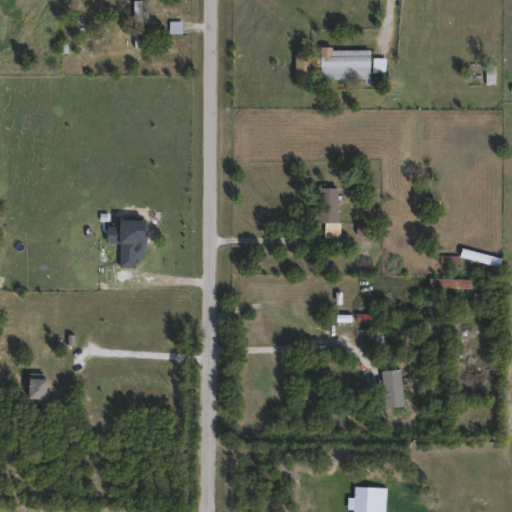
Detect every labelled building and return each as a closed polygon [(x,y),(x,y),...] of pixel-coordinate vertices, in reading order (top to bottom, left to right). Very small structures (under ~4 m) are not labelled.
[(143,0),(144,16),(136,17),(135,0),(143,0)] [(182,20),(182,32),(171,32),(171,20),(182,20)] [(136,28),(145,28),(145,46),(136,46),(136,28)] [(323,48),(373,48),(374,57),(387,57),(387,71),(374,71),(374,81),(324,81),(323,48)] [(497,66),(497,82),(487,82),(487,66),(497,66)] [(326,180),(346,180),(347,197),(341,197),(341,237),(327,238),(326,180)] [(146,220),(146,267),(136,267),(136,220),(146,220)] [(393,347),(369,347),(369,330),(393,330),(393,347)] [(404,390),(391,400),(369,372),(382,363),(404,390)] [(30,377),(52,377),(52,400),(30,400),(30,377)]
